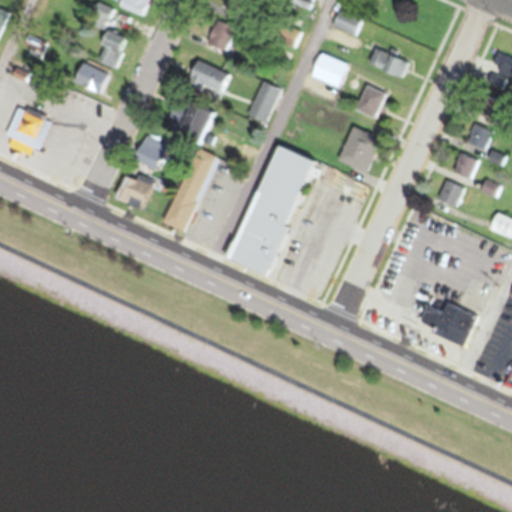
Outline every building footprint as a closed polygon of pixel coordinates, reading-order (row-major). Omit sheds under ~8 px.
[(289,0),(289,2),(310,11),(314,0),(289,0)] [(362,25),(338,15),(330,33),(354,44),(362,25)] [(204,51),(223,60),(233,37),(214,29),(204,51)] [(99,70),(113,76),(126,46),(105,37),(98,52),(106,56),(99,70)] [(266,74),(286,77),(289,58),(269,55),(266,74)] [(399,85),(406,67),(376,55),(369,73),(399,85)] [(490,71),(511,82),(511,66),(496,58),(490,71)] [(308,84),(336,95),(345,72),(317,61),(308,84)] [(220,101),(228,83),(195,68),(183,94),(201,102),(204,93),(220,101)] [(71,90),(98,102),(107,83),(80,70),(71,90)] [(505,90),(490,81),(484,90),(498,99),(505,90)] [(279,97),(261,89),(246,124),(264,132),(279,97)] [(375,127),(386,100),(364,91),(353,118),(375,127)] [(200,154),(213,123),(175,107),(163,138),(200,154)] [(50,131),(16,116),(4,142),(37,158),(50,131)] [(483,157),(491,135),(473,129),(466,151),(483,157)] [(378,146),(351,134),(336,168),(363,180),(378,146)] [(235,150),(223,141),(215,150),(228,160),(235,150)] [(225,267),(264,285),(314,170),(275,153),(225,267)] [(215,164),(194,155),(162,231),(183,240),(215,164)] [(504,163),(490,158),(486,168),(500,174),(504,163)] [(477,169),(458,161),(450,180),(469,188),(477,169)] [(115,207),(141,215),(149,191),(122,183),(115,207)] [(453,215),(463,196),(445,187),(435,205),(453,215)] [(511,239),(511,227),(494,221),(489,237),(510,245),(511,239)] [(477,324),(445,310),(440,320),(425,313),(416,334),(464,354),(477,324)] [(511,398),(511,371),(503,394),(511,398)]
